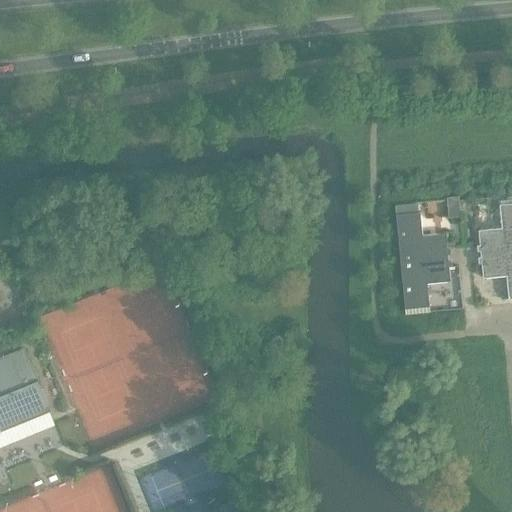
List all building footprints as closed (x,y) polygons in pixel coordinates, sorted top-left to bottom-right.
[(459,197),(447,198),(447,203),(448,208),(460,207),(459,202),(459,197)] [(396,214),(400,261),(448,257),(446,233),(422,235),(420,212),(419,212),(418,203),(395,205),(396,214)] [(508,299),(511,298),(511,203),(499,204),(502,228),(478,230),(483,278),(506,276),(508,299)] [(448,257),(400,261),(405,309),(429,306),(427,283),(450,281),(448,257)] [(0,429),(48,410),(49,410),(24,349),(0,358),(0,429)]
